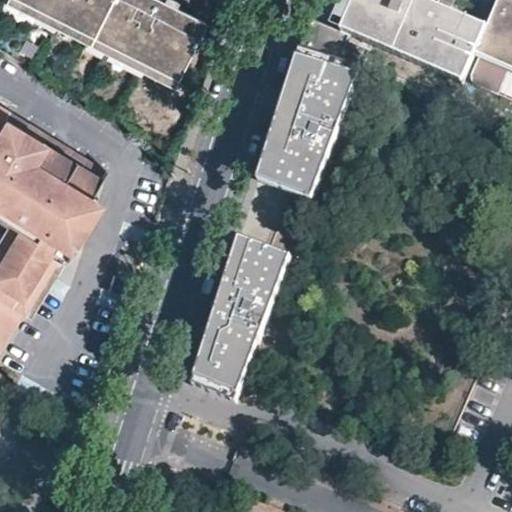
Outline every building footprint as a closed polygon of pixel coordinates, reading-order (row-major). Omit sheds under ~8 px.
[(20,0),(170,78),(199,21),(158,0),(20,0)] [(422,0),(353,0),(340,32),(365,43),(459,83),(484,26),(422,0)] [(511,1),(509,0),(497,0),(474,55),(478,57),(510,70),(511,71),(511,1)] [(255,180),(308,200),(358,48),(337,39),(340,32),(308,19),(255,180)] [(500,92),(510,70),(478,57),(470,75),(473,79),(479,83),(500,92)] [(101,167),(0,104),(0,110),(98,172),(101,167)] [(98,172),(0,110),(0,220),(10,227),(0,243),(0,349),(55,260),(43,253),(56,231),(42,223),(48,214),(54,204),(65,210),(68,205),(75,209),(98,172)] [(0,243),(10,227),(0,220),(0,243)] [(238,405),(290,258),(237,238),(191,385),(238,405)] [(213,410),(206,427),(237,439),(244,422),(213,410)]
